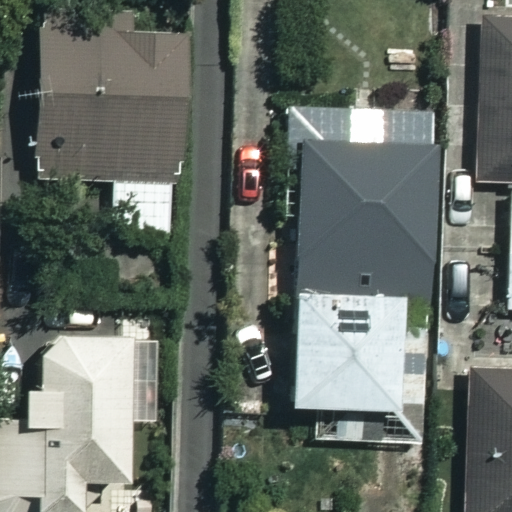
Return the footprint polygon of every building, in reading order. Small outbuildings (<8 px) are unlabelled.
[(119,29),(120,14),(27,10),(20,176),(104,180),(102,232),(162,235),(170,31),(119,29)] [(511,22),(468,22),(466,182),(501,183),(500,310),(511,310),(511,22)] [(275,287),(388,288),(414,289),(418,112),(280,108),(275,287)] [(303,436),(416,439),(418,332),(386,331),(388,288),(275,287),(272,408),(304,409),(303,436)] [(116,511),(112,338),(22,340),(24,425),(0,425),(0,511),(116,511)] [(511,511),(511,372),(455,372),(455,511),(511,511)]
